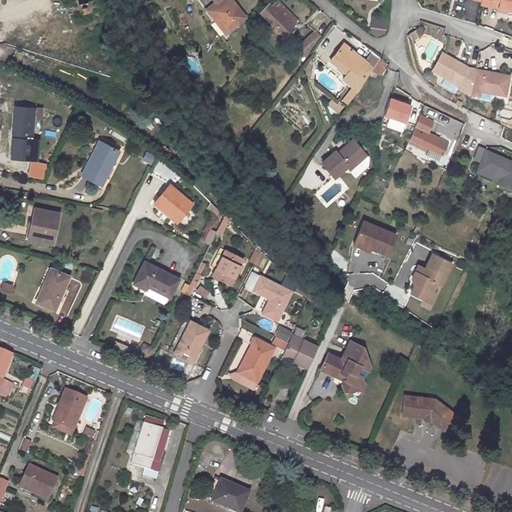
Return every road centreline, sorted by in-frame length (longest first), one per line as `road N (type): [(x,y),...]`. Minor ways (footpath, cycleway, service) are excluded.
road 1 (unclassified): [(195,412),(0,327)]
road 2 (unclassified): [(363,480),(195,412)]
road 3 (residential): [(394,54),(422,89),(511,145)]
